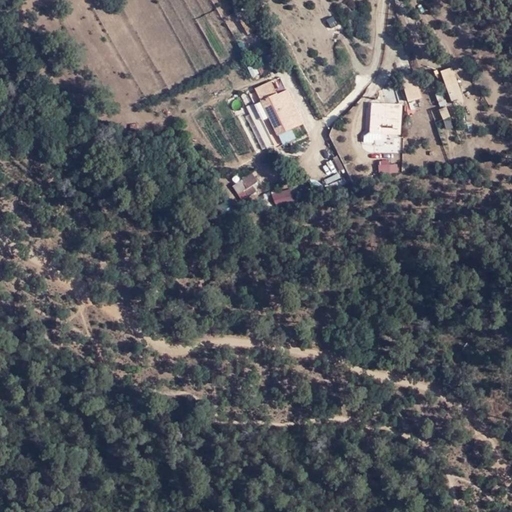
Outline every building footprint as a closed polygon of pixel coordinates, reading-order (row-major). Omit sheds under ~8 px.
[(244,35),(254,29),(240,8),(230,13),(244,35)] [(255,63),(248,66),(251,77),(259,74),(255,63)] [(439,72),(449,99),(458,96),(448,69),(439,72)] [(398,78),(407,111),(416,109),(417,111),(422,109),(412,74),(398,78)] [(280,78),(273,81),(277,91),(284,88),(280,78)] [(274,137),(290,130),(273,96),(269,86),(252,94),(274,137)] [(273,96),(290,130),(301,124),(284,91),(273,96)] [(435,93),(439,106),(447,104),(443,91),(435,93)] [(372,104),(371,134),(381,135),(397,136),(398,106),(372,104)] [(448,108),(438,111),(441,120),(450,117),(448,108)] [(381,135),(371,134),(365,137),(365,141),(381,143),(381,135)] [(257,183),(251,174),(240,181),(246,190),(245,190),(241,193),(246,199),(256,193),(252,186),(257,183)] [(298,187),(271,193),(275,208),(301,202),(298,187)]
